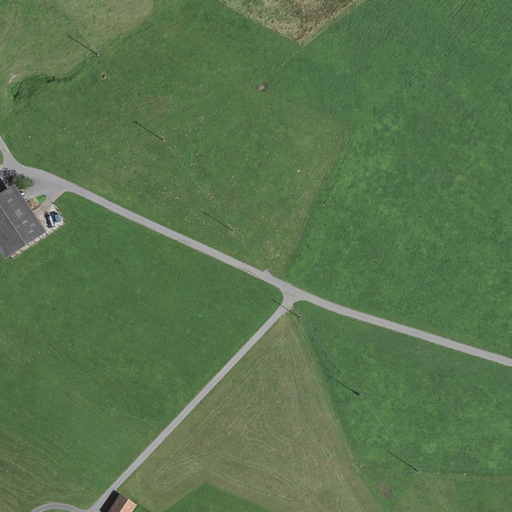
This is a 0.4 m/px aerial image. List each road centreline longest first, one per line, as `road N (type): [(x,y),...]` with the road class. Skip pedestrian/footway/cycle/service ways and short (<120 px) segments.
road 1 (residential): [(0,180),(18,171),(51,179),(299,291)]
road 2 (residential): [(89,511),(299,291)]
road 3 (residential): [(299,291),(511,362)]
